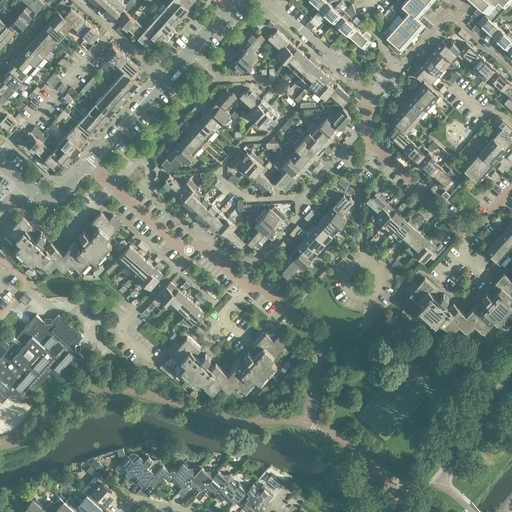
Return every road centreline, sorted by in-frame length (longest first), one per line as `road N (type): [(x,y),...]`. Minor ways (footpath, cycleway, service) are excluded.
road 1 (residential): [(82,170),(233,0)]
road 2 (residential): [(187,242),(188,258),(124,327),(147,359)]
road 3 (residential): [(370,93),(270,0)]
road 4 (residential): [(469,237),(376,151)]
